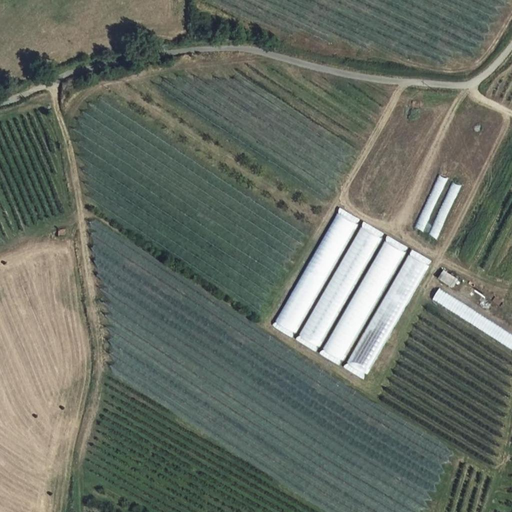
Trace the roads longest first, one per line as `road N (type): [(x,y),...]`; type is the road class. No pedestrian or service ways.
road 1 (unclassified): [(511,45),(474,86),(407,85),(235,50),(186,51),(57,79),(0,104)]
road 2 (track): [(82,511),(81,458),(105,363),(53,87)]
